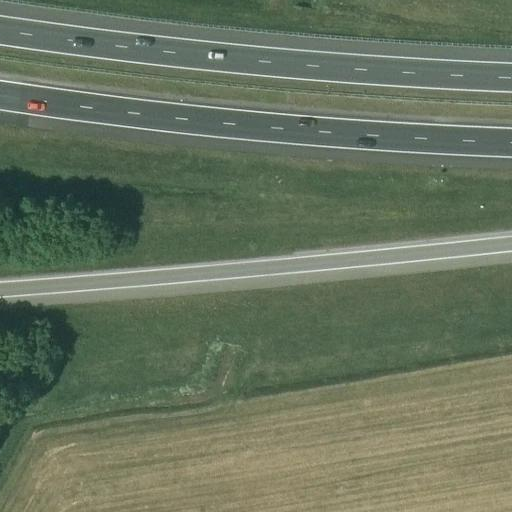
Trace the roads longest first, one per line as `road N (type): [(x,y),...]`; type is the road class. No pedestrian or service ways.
road 1 (motorway): [(0,290),(511,241)]
road 2 (motorway): [(511,78),(0,30)]
road 3 (motorway): [(0,97),(198,122),(511,141)]
